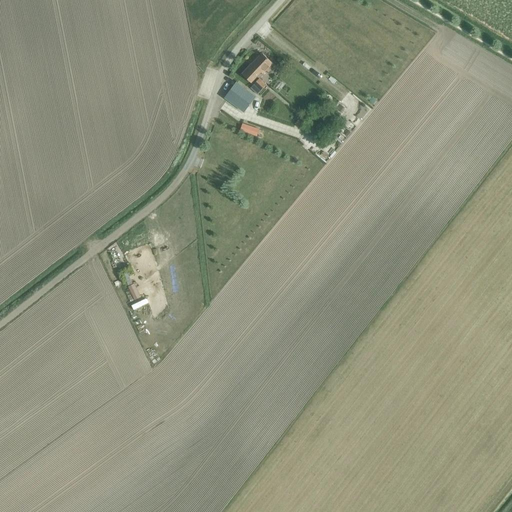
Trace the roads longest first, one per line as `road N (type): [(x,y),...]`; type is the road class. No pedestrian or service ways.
road 1 (unclassified): [(172,189),(194,154),(228,61),(280,0)]
road 2 (track): [(0,326),(172,189)]
